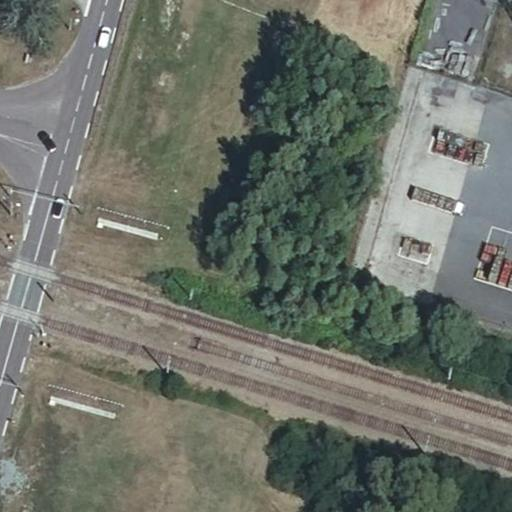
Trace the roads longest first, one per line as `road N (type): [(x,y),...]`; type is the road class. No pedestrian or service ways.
road 1 (unclassified): [(60,146),(0,382)]
road 2 (unclassified): [(101,0),(60,146)]
